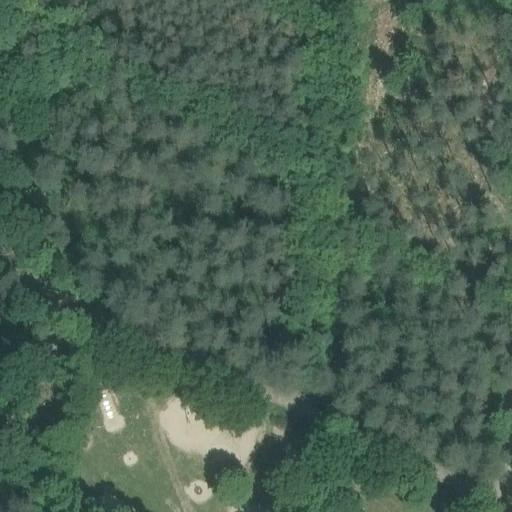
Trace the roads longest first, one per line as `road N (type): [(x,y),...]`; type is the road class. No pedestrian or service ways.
road 1 (track): [(49,43),(271,133),(333,168),(324,335),(306,417)]
road 2 (track): [(23,285),(467,491),(511,499)]
road 3 (track): [(52,0),(23,285)]
